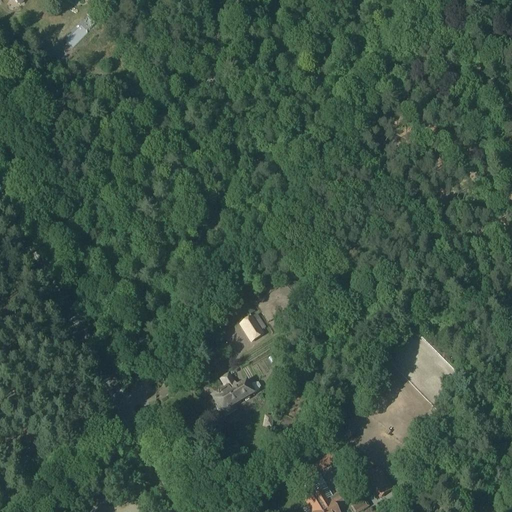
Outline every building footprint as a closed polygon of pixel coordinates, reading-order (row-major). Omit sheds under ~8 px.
[(253,318),(240,327),(251,345),(264,336),(253,318)] [(218,397),(212,401),(216,407),(215,409),(218,414),(220,414),(223,419),(237,411),(234,407),(244,402),(245,403),(250,401),(250,399),(256,397),(255,395),(258,393),(260,389),(258,385),(254,385),(250,387),(247,381),(236,386),(229,374),(218,380),(223,388),(217,392),(218,397)] [(331,455),(325,458),(330,465),(335,462),(331,455)] [(377,470),(366,478),(381,499),(392,491),(377,470)] [(412,488),(408,490),(398,496),(403,505),(417,497),(412,488)] [(312,489),(305,493),(310,501),(305,503),(307,506),(309,505),(312,511),(337,511),(336,510),(344,505),(338,495),(333,499),(328,490),(317,497),(312,489)] [(472,509),(474,511),(495,511),(483,499),(472,509)] [(351,509),(352,511),(361,511),(368,508),(364,501),(351,509)]
